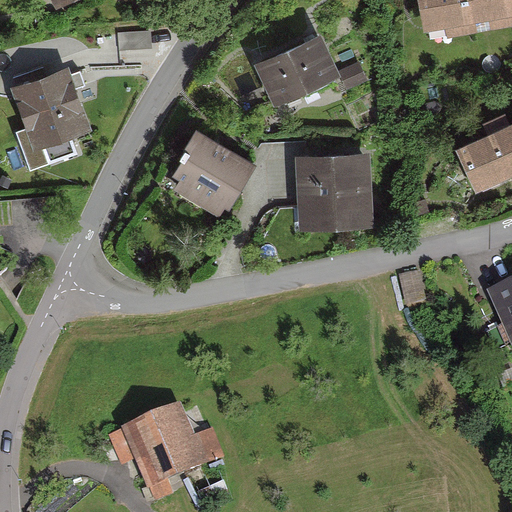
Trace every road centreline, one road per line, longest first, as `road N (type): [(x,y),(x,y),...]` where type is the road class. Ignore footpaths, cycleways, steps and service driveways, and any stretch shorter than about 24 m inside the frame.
road 1 (residential): [(63,282),(130,297),(191,292),(351,268),(511,227)]
road 2 (residential): [(220,0),(166,81),(63,282)]
road 3 (residential): [(63,282),(11,407),(3,511)]
